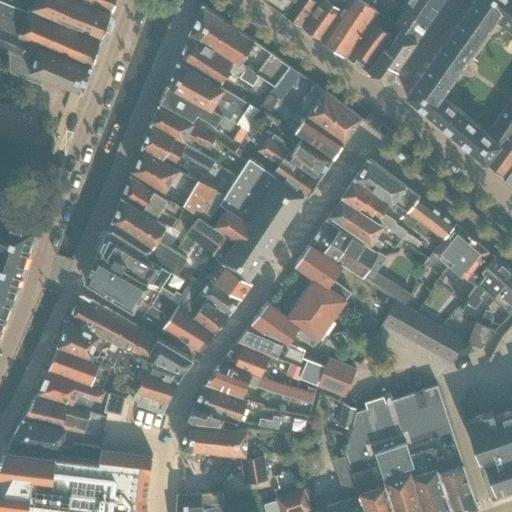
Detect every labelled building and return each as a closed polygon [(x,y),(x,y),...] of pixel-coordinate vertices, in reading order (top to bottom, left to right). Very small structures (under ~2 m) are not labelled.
[(0,0),(0,29),(1,30),(91,67),(100,40),(27,12),(0,0)] [(102,35),(111,12),(79,0),(35,0),(32,9),(102,35)] [(79,0),(111,12),(116,0),(79,0)] [(263,0),(284,15),(294,0),(263,0)] [(310,0),(294,0),(284,15),(302,27),(318,5),(310,0)] [(310,0),(318,5),(302,27),(321,40),(349,0),(310,0)] [(370,21),(377,12),(358,0),(349,0),(321,40),(347,56),(370,21)] [(437,0),(406,0),(402,6),(404,7),(427,25),(442,3),(437,0)] [(487,133),(447,101),(440,95),(447,85),(495,18),(511,29),(511,0),(474,0),(424,70),(406,97),(485,162),(503,176),(511,164),(511,140),(503,135),(507,128),(496,121),(487,133)] [(203,6),(191,34),(240,65),(242,63),(255,41),(203,6)] [(393,23),(400,28),(417,40),(427,25),(404,7),(393,23)] [(367,70),(383,47),(391,36),(370,21),(347,56),(367,70)] [(383,47),(367,70),(383,81),(389,80),(417,40),(400,28),(386,49),(383,47)] [(91,67),(1,30),(0,33),(0,45),(14,51),(14,73),(15,74),(15,72),(36,81),(38,75),(82,92),(91,67)] [(191,34),(177,62),(220,87),(229,71),(254,86),(259,77),(256,75),(240,65),(191,34)] [(272,53),(256,75),(259,77),(275,87),(279,82),(292,66),(272,53)] [(177,62),(167,85),(176,90),(211,109),(240,125),(249,130),(260,112),(249,104),(242,100),(220,87),(177,62)] [(274,88),(271,91),(282,99),(290,89),(279,82),(275,87),(274,88)] [(176,90),(167,85),(159,103),(194,122),(198,115),(216,126),(215,127),(233,138),(240,125),(211,109),(176,90)] [(325,93),(306,118),(344,144),(361,119),(325,93)] [(278,100),(269,94),(262,105),(271,111),(278,100)] [(511,108),(506,105),(496,121),(507,128),(503,135),(511,140),(511,138),(511,108)] [(157,108),(151,123),(191,145),(194,140),(210,148),(215,138),(157,108)] [(294,132),(302,138),(333,159),(344,144),(306,118),(305,118),(294,132)] [(151,123),(141,148),(173,166),(182,152),(193,158),(192,161),(211,170),(216,161),(199,150),(191,145),(151,123)] [(274,135),(269,140),(288,154),(287,157),(311,174),(320,179),(333,159),(302,138),(292,153),(284,146),(286,143),(274,135)] [(280,164),(274,174),(277,177),(305,195),(308,198),(320,179),(311,174),(287,157),(288,154),(269,140),(261,151),(280,164)] [(173,166),(141,148),(132,170),(185,202),(184,204),(192,210),(199,216),(208,221),(225,194),(173,166)] [(230,268),(248,281),(305,195),(277,177),(274,174),(250,158),(220,204),(226,208),(216,225),(229,233),(228,235),(214,254),(213,255),(221,261),(222,261),(230,268)] [(390,200),(443,239),(455,223),(408,187),(368,158),(354,178),(388,199),(390,200)] [(511,164),(503,177),(511,183),(511,164)] [(130,176),(121,198),(156,220),(164,208),(166,209),(164,211),(178,219),(184,209),(171,200),(170,201),(130,176)] [(354,178),(341,197),(383,226),(383,225),(391,230),(390,231),(401,238),(405,231),(395,223),(396,221),(384,213),(382,216),(379,214),(388,199),(354,178)] [(383,226),(341,197),(329,215),(373,245),(374,243),(380,247),(383,242),(379,239),(378,240),(375,237),(383,226)] [(121,198),(112,220),(121,226),(166,255),(170,248),(158,240),(167,226),(156,220),(121,198)] [(0,329),(14,293),(35,227),(0,216),(0,329)] [(228,235),(199,216),(186,234),(214,254),(228,235)] [(148,260),(171,273),(177,276),(187,259),(170,248),(166,255),(121,226),(112,220),(106,233),(147,258),(148,260)] [(395,301),(402,305),(409,294),(375,273),(384,258),(382,257),(383,256),(377,252),(376,253),(326,220),(310,242),(362,277),(362,278),(396,300),(395,301)] [(455,223),(443,239),(425,263),(430,267),(438,257),(450,266),(472,238),(455,223)] [(402,239),(417,250),(422,242),(407,232),(402,239)] [(137,279),(160,293),(164,288),(161,286),(171,273),(148,260),(147,258),(106,233),(97,254),(137,279)] [(466,291),(469,294),(477,285),(486,274),(483,271),(495,257),(472,238),(450,266),(466,278),(465,278),(472,284),(466,291)] [(313,277),(345,300),(351,292),(333,279),(342,266),(310,243),(294,264),(313,277)] [(160,293),(137,279),(97,254),(85,280),(133,310),(141,299),(150,305),(143,316),(162,328),(167,319),(169,316),(152,306),(160,293)] [(511,277),(511,272),(495,257),(483,271),(486,274),(477,285),(469,294),(464,300),(474,308),(482,298),(480,296),(484,291),(485,289),(495,298),(511,277)] [(230,268),(222,261),(221,261),(209,277),(211,279),(213,280),(220,285),(240,299),(251,283),(248,281),(230,268)] [(201,283),(201,282),(208,273),(202,269),(196,279),(201,283)] [(331,319),(345,300),(313,277),(299,297),(331,319)] [(511,277),(495,298),(507,308),(510,304),(511,305),(511,277)] [(228,315),(240,299),(220,285),(213,280),(211,279),(193,303),(195,304),(198,307),(201,309),(207,301),(220,309),(228,315)] [(189,300),(194,291),(187,286),(181,294),(183,295),(182,297),(189,301),(189,300)] [(152,306),(169,316),(167,319),(162,328),(199,350),(214,332),(179,308),(181,305),(178,303),(182,297),(183,295),(181,294),(178,292),(179,292),(176,290),(174,294),(164,288),(160,293),(152,306)] [(163,413),(167,403),(168,403),(177,382),(179,378),(153,368),(142,364),(141,366),(133,362),(131,367),(126,363),(131,350),(141,328),(83,295),(81,295),(80,295),(79,296),(78,297),(77,298),(68,318),(58,344),(103,361),(110,364),(109,366),(114,367),(116,375),(126,373),(139,380),(134,398),(138,402),(137,405),(165,414),(165,413),(163,413)] [(189,301),(182,297),(178,303),(181,305),(179,308),(214,332),(228,315),(220,309),(207,301),(201,309),(198,307),(195,304),(193,303),(189,300),(189,301)] [(286,315),(318,338),(331,319),(299,297),(286,315)] [(298,346),(303,340),(312,346),(318,338),(286,315),(267,301),(251,322),(264,332),(287,342),(298,346)] [(407,307),(402,305),(395,301),(382,323),(394,330),(407,307)] [(394,330),(405,336),(418,314),(407,307),(394,330)] [(486,310),(481,322),(490,326),(493,318),(491,312),(486,310)] [(418,314),(405,336),(417,343),(430,320),(418,314)] [(417,343),(428,349),(441,326),(430,320),(417,343)] [(480,347),(495,331),(493,327),(481,322),(477,321),(468,342),(480,347)] [(467,327),(459,323),(454,332),(462,336),(467,327)] [(298,346),(287,342),(264,332),(248,325),(236,341),(271,356),(276,358),(281,349),(287,351),(285,354),(301,360),(305,349),(298,346)] [(440,356),(453,333),(441,326),(428,349),(440,356)] [(153,368),(179,378),(184,370),(193,359),(158,337),(141,328),(131,350),(146,358),(151,350),(159,356),(153,368)] [(464,340),(453,333),(440,356),(452,362),(464,340)] [(261,375),(271,356),(236,341),(220,362),(261,375)] [(58,344),(48,370),(57,373),(102,388),(109,366),(110,364),(103,361),(58,344)] [(328,358),(324,366),(322,371),(350,383),(356,370),(328,358)] [(304,368),(300,378),(317,385),(322,371),(324,366),(308,359),(304,368)] [(220,362),(204,385),(242,397),(248,383),(256,386),(312,403),(315,393),(260,377),(261,375),(220,362)] [(57,373),(48,370),(42,382),(38,392),(73,404),(77,392),(100,400),(100,401),(106,403),(103,413),(121,418),(123,411),(127,397),(102,388),(57,373)] [(322,371),(317,385),(344,396),(350,383),(322,371)] [(242,397),(204,385),(193,406),(237,419),(246,400),(242,397)] [(437,385),(361,410),(384,482),(410,473),(422,511),(467,511),(478,508),(437,385)] [(22,419),(63,430),(84,435),(90,413),(76,409),(34,396),(22,419)] [(338,424),(352,428),(356,411),(357,409),(343,403),(338,424)] [(236,427),(237,419),(193,406),(186,422),(236,427)] [(393,511),(384,482),(361,410),(356,411),(345,453),(350,466),(356,487),(359,495),(364,511),(393,511)] [(511,410),(495,416),(493,411),(466,421),(492,500),(511,493),(511,410)] [(282,417),(274,416),(273,421),(260,418),(258,426),(278,429),(282,417)] [(60,447),(63,430),(22,419),(8,444),(13,445),(12,448),(49,453),(61,454),(98,458),(100,446),(73,442),(72,448),(60,447)] [(236,427),(186,422),(181,446),(215,450),(215,451),(244,454),(248,429),(236,427)] [(304,446),(305,437),(292,436),(291,445),(304,446)] [(148,511),(147,498),(153,455),(101,447),(99,461),(5,448),(0,457),(0,511),(148,511)] [(245,483),(268,479),(263,456),(241,459),(245,483)] [(347,490),(356,487),(350,466),(340,470),(347,490)] [(384,482),(393,511),(422,511),(410,473),(384,482)] [(224,511),(223,505),(225,505),(223,491),(201,494),(178,496),(176,511),(305,511),(312,510),(305,488),(276,498),(280,511),(224,511)] [(364,511),(359,495),(311,511),(364,511)]
